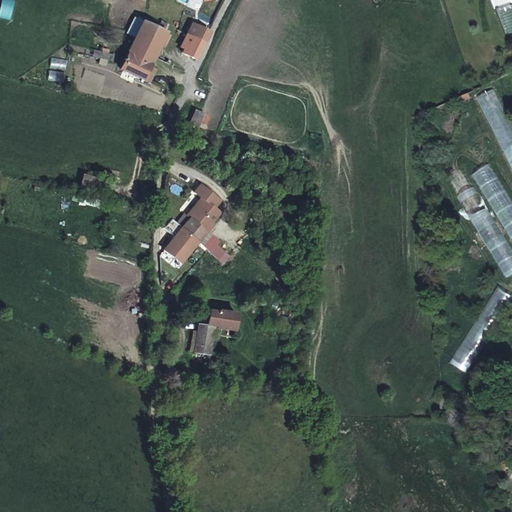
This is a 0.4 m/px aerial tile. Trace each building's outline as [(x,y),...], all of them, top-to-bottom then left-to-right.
[(0,0),(0,17),(9,20),(14,0),(0,0)] [(143,23),(120,69),(143,79),(164,33),(143,23)] [(184,54),(196,60),(204,43),(187,35),(182,45),(188,48),(184,54)] [(64,70),(66,60),(51,57),(49,68),(64,70)] [(63,81),(63,71),(48,71),(48,80),(63,81)] [(479,96),(511,166),(511,120),(497,88),(479,96)] [(204,112),(196,109),(191,124),(198,126),(204,112)] [(79,185),(96,191),(100,180),(82,175),(79,185)] [(511,252),(474,179),(456,188),(504,279),(511,274),(511,252)] [(189,218),(206,231),(207,232),(214,224),(212,222),(219,212),(213,208),(219,200),(198,185),(193,193),(200,198),(186,216),(189,218)] [(189,218),(181,228),(197,241),(206,231),(189,218)] [(164,228),(175,237),(172,239),(188,252),(197,241),(181,228),(171,220),(164,228)] [(211,251),(213,249),(219,241),(207,232),(206,231),(197,241),(211,251)] [(180,263),(188,252),(172,239),(164,250),(180,263)] [(453,363),(470,372),(511,292),(511,288),(497,281),(453,363)] [(203,311),(202,324),(212,325),(212,326),(230,327),(231,311),(213,310),(213,311),(203,311)] [(192,353),(207,354),(209,326),(194,325),(192,353)]
